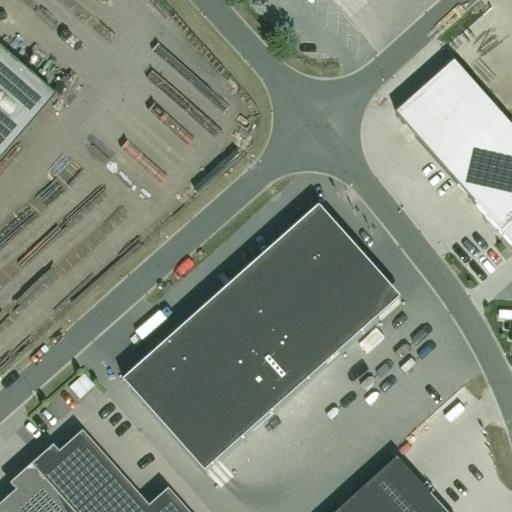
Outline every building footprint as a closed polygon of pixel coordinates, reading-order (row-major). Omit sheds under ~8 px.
[(0,162),(54,100),(0,52),(0,162)] [(511,127),(456,64),(396,117),(502,237),(511,228),(511,127)] [(199,96),(204,89),(185,76),(181,83),(199,96)] [(125,385),(205,477),(378,323),(338,278),(363,256),(323,210),(125,385)] [(511,228),(502,237),(511,247),(511,228)] [(183,511),(166,492),(147,509),(80,435),(36,475),(0,506),(0,511),(183,511)] [(444,511),(399,462),(342,511),(444,511)]
